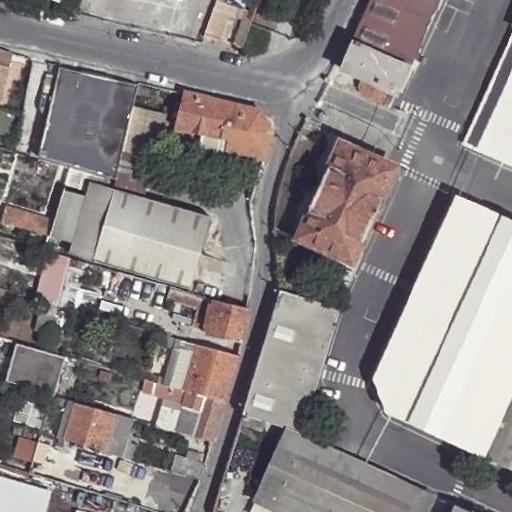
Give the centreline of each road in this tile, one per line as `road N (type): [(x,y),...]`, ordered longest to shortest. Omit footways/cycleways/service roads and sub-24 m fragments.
road 1 (residential): [(204,511),(267,283),(262,203),(299,76)]
road 2 (unknown): [(504,511),(350,440),(341,428),(338,409),(395,229)]
road 3 (residential): [(0,21),(254,80),(299,76)]
road 4 (unknown): [(429,145),(493,0)]
road 5 (unknown): [(299,76),(429,145)]
